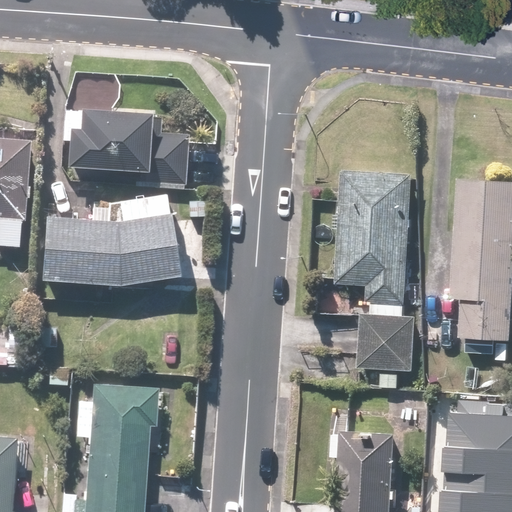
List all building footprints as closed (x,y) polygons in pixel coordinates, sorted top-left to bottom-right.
[(157,113),(87,107),(87,129),(75,128),(72,166),(135,171),(134,180),(187,184),(191,135),(155,132),(157,113)] [(34,138),(0,135),(0,246),(22,248),(23,223),(30,223),(34,138)] [(418,175),(350,171),(342,283),(371,285),(370,304),(374,304),(374,311),(369,311),(365,368),(385,370),(384,388),(401,389),(403,370),(417,371),(421,317),(409,316),(418,175)] [(511,181),(466,178),(460,299),(470,300),(467,338),(511,340),(511,181)] [(90,216),(52,217),(48,280),(130,286),(187,273),(179,211),(174,211),(173,191),(91,203),(90,216)] [(217,196),(189,195),(188,218),(216,220),(217,196)] [(15,321),(0,319),(0,365),(13,366),(15,321)] [(80,434),(93,435),(89,496),(75,495),(74,511),(147,511),(154,424),(160,425),(163,390),(97,385),(96,401),(83,400),(80,434)] [(444,511),(511,511),(511,418),(451,415),(444,511)] [(334,456),(345,456),(342,511),(396,511),(400,436),(353,433),(354,418),(336,417),(334,456)] [(0,511),(18,511),(22,438),(0,436),(0,511)]
